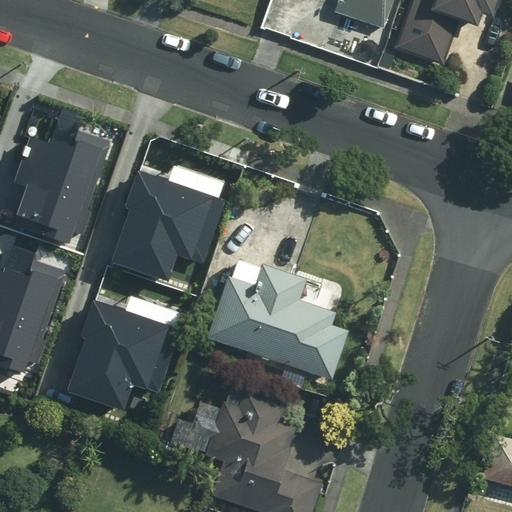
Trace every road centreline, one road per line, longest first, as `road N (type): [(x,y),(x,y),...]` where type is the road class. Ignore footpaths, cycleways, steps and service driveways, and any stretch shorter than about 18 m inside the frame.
road 1 (residential): [(492,188),(0,13)]
road 2 (residential): [(391,511),(492,188)]
